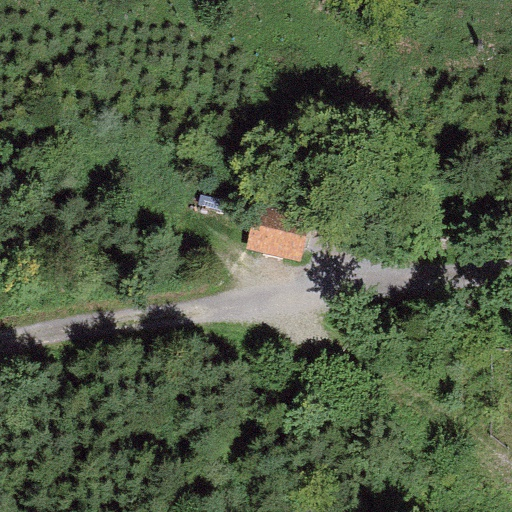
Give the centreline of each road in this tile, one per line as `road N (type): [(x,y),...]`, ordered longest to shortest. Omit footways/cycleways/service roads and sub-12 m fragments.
road 1 (track): [(0,347),(44,331),(270,307),(511,463)]
road 2 (track): [(511,275),(270,307)]
